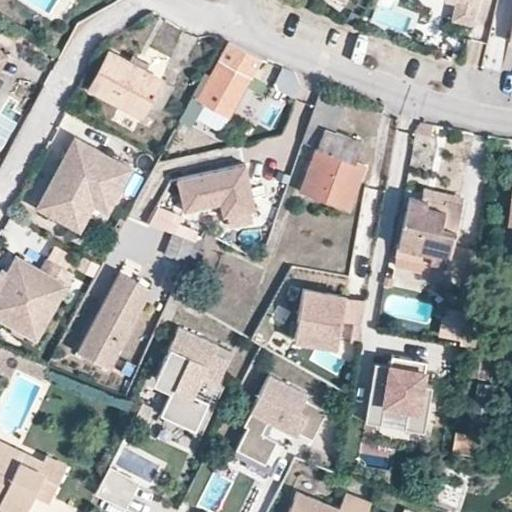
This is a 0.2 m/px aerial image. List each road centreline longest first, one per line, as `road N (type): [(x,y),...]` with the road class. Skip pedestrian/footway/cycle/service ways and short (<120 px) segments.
road 1 (residential): [(511,108),(423,89),(226,9)]
road 2 (residential): [(141,0),(92,29),(0,198)]
